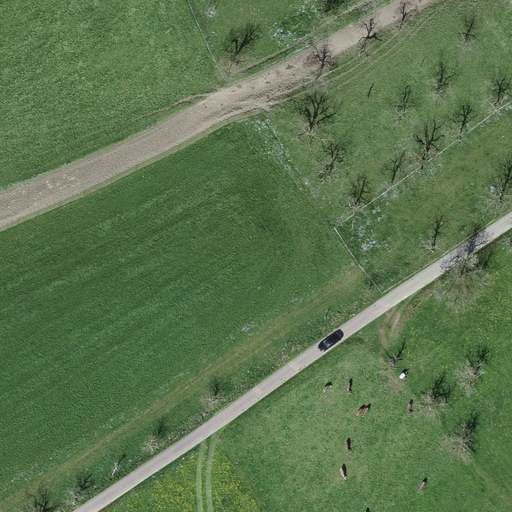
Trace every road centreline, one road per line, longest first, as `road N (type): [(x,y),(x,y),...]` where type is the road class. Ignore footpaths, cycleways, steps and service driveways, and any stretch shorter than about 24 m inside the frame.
road 1 (track): [(511,219),(82,511)]
road 2 (track): [(411,0),(203,105)]
